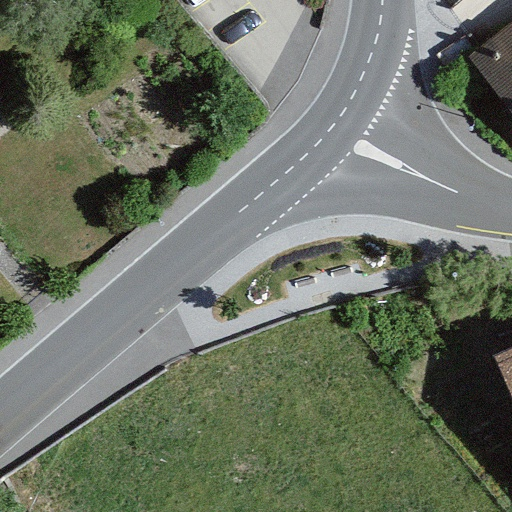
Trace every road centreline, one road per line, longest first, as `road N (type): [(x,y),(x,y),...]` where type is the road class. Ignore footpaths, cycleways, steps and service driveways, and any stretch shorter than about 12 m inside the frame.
road 1 (tertiary): [(0,429),(339,116)]
road 2 (tertiary): [(339,116),(404,167),(511,222)]
road 3 (tertiary): [(339,116),(363,71),(370,0)]
